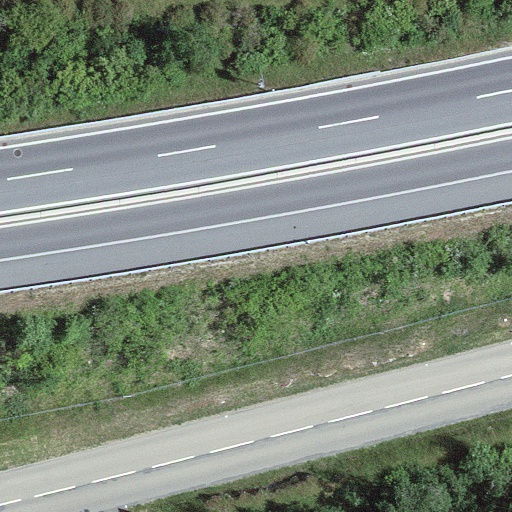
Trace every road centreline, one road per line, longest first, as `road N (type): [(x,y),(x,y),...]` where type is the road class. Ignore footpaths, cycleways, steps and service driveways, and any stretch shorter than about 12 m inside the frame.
road 1 (secondary): [(511,376),(0,505)]
road 2 (trunk): [(0,243),(511,154)]
road 3 (trunk): [(511,91),(0,180)]
